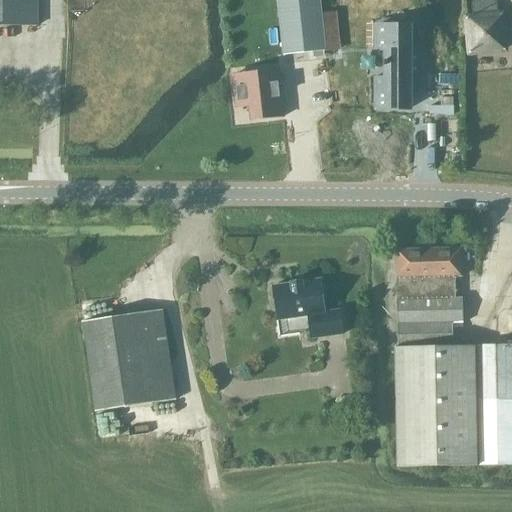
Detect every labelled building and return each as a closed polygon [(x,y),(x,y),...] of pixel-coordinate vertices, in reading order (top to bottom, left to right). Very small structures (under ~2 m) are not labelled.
[(38,0),(0,0),(0,25),(38,25),(38,0)] [(319,0),(277,0),(283,55),(325,51),(319,0)] [(494,0),(471,2),(472,16),(495,13),(494,0)] [(409,110),(409,90),(409,78),(421,78),(421,50),(409,50),(408,26),(376,26),(376,50),(387,50),(387,62),(384,62),(384,66),(387,66),(387,78),(377,78),(377,110),(409,110)] [(455,74),(469,74),(468,35),(454,36),(455,74)] [(311,70),(312,90),(323,90),(322,70),(311,70)] [(237,88),(233,89),(233,90),(235,106),(236,109),(249,107),(251,120),(283,116),(277,71),(276,71),(249,75),(248,75),(235,76),(237,88)] [(329,96),(338,96),(338,72),(328,72),(329,96)] [(441,86),(443,151),(466,150),(464,86),(441,86)] [(461,249),(394,251),(395,349),(452,347),(452,324),(463,324),(462,300),(456,300),(455,278),(461,278),(461,249)] [(315,339),(345,332),(340,309),(328,312),(321,280),(303,284),(303,283),(290,285),(291,286),(273,291),(280,324),(310,317),(315,339)] [(174,400),(162,310),(82,322),(95,412),(174,400)] [(452,347),(395,349),(398,468),(478,467),(511,465),(511,344),(463,346),(452,347)]
